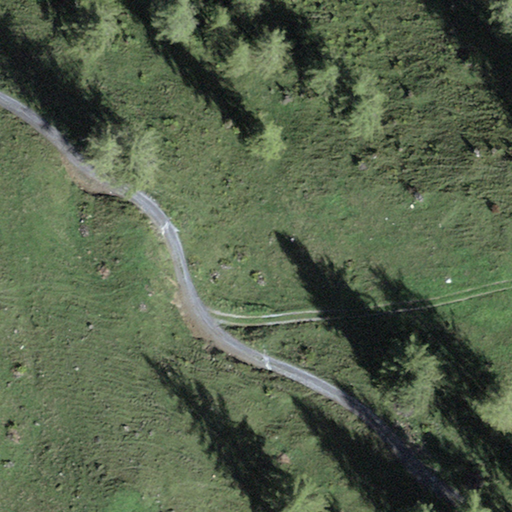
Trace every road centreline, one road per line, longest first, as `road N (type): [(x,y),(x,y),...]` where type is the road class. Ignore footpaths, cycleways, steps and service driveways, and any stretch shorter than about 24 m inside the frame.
road 1 (track): [(475,511),(353,405),(222,342),(199,319),(164,224),(148,206),(0,99)]
road 2 (track): [(199,319),(254,321),(511,284)]
